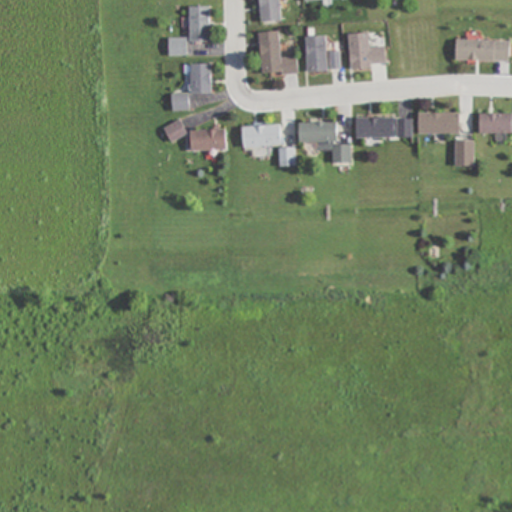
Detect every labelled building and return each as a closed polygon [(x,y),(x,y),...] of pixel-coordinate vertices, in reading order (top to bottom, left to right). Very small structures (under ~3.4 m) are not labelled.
[(259,0),(261,22),(282,21),(280,0),(259,0)] [(190,43),(210,43),(210,6),(190,6),(190,43)] [(299,74),(298,55),(281,56),(280,31),(260,32),(262,76),(299,74)] [(350,69),(387,68),(386,44),(371,44),(370,33),(348,34),(350,69)] [(306,36),(307,71),(340,70),(340,50),(327,51),(326,35),(306,36)] [(170,55),(187,55),(187,38),(170,38),(170,55)] [(455,61),(510,61),(510,40),(455,40),(455,61)] [(211,64),(192,64),(192,93),(211,93),(211,64)] [(173,94),(173,111),(189,111),(189,94),(173,94)] [(419,113),(419,134),(460,134),(460,113),(419,113)] [(480,135),(511,134),(511,113),(480,113),(480,135)] [(357,139),(413,139),(413,118),(357,118),(357,139)] [(188,135),(182,120),(165,128),(171,142),(188,135)] [(337,121),(299,121),(299,143),(337,143),(337,121)] [(242,125),(242,146),(283,146),(283,125),(242,125)] [(226,151),(226,129),(191,129),(191,151),(226,151)] [(475,140),(455,140),(455,166),(475,166),(475,140)] [(351,163),(351,145),(333,145),(333,163),(351,163)] [(280,166),(296,166),(295,147),(280,147),(280,166)]
